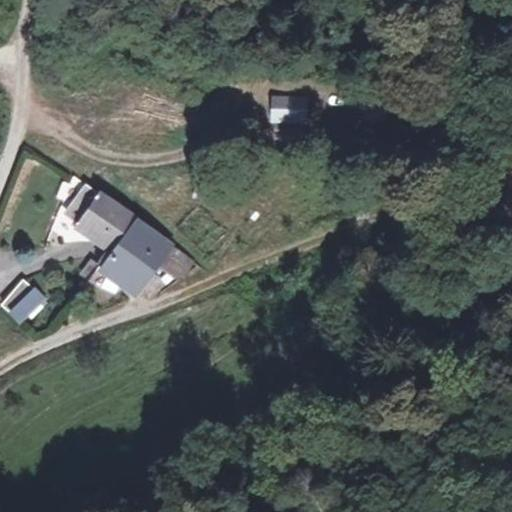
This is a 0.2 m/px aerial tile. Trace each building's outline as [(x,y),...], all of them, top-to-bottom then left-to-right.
[(78,71),(50,77),(55,99),(83,93),(78,71)] [(211,113),(203,80),(172,85),(176,108),(166,110),(169,123),(211,113)] [(307,102),(283,102),(283,125),(307,126),(307,102)] [(0,143),(8,114),(0,112),(0,143)] [(99,197),(78,229),(101,245),(125,222),(119,218),(122,215),(99,197)] [(139,224),(134,230),(125,222),(101,245),(116,255),(104,271),(134,295),(159,264),(167,254),(172,248),(139,224)] [(190,272),(167,254),(159,264),(183,282),(190,272)] [(96,266),(85,278),(94,285),(104,271),(96,266)] [(20,285),(0,308),(0,313),(18,330),(40,303),(20,285)]
